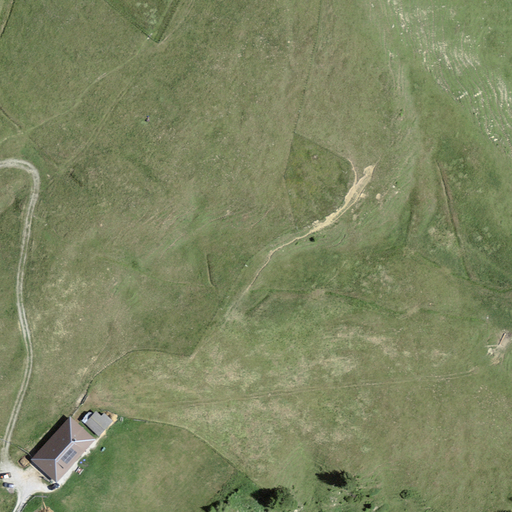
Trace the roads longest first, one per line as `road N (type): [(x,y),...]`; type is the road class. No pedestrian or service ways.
road 1 (track): [(6,461),(29,374),(21,309),(26,216),(36,187),(117,70)]
road 2 (track): [(117,70),(0,143)]
